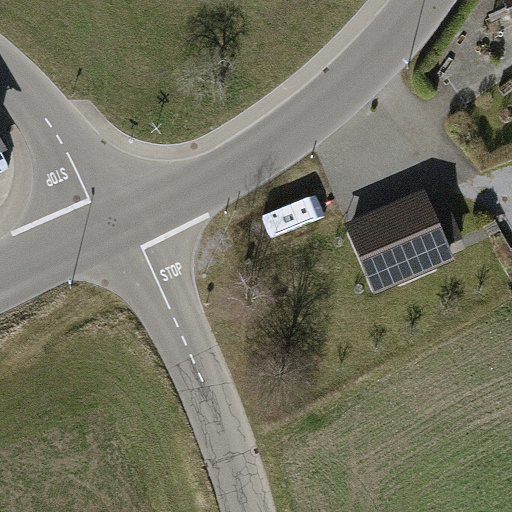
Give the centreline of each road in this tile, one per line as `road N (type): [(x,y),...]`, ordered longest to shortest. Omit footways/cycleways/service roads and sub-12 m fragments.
road 1 (tertiary): [(116,223),(214,179),(290,130),(399,34),(424,0)]
road 2 (unclassified): [(116,223),(204,384),(255,511)]
road 3 (unclassified): [(116,223),(0,64)]
road 4 (tertiary): [(0,280),(116,223)]
